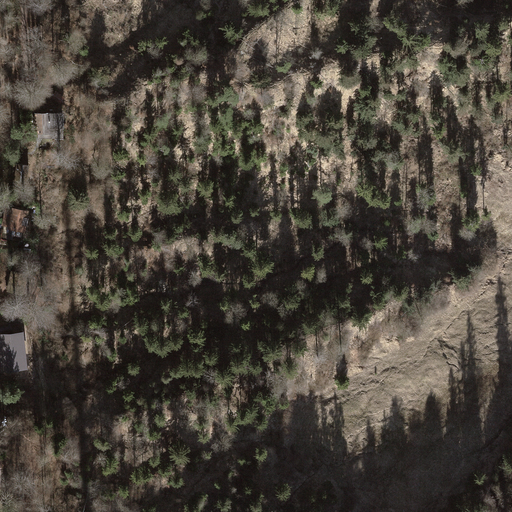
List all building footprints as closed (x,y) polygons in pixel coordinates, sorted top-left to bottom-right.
[(56,91),(52,97),(60,103),(65,96),(56,91)] [(62,114),(37,115),(37,134),(50,134),(50,127),(62,127),(62,114)] [(12,177),(15,178),(15,179),(26,181),(28,165),(15,162),(14,165),(17,166),(17,170),(13,170),(12,177)] [(39,192),(66,196),(69,174),(42,170),(39,192)] [(13,212),(6,210),(3,225),(11,226),(9,233),(21,235),(26,211),(14,209),(13,212)] [(21,292),(25,274),(13,271),(12,274),(9,274),(6,288),(9,288),(9,290),(21,292)] [(0,335),(0,342),(3,370),(26,368),(23,333),(0,335)] [(33,389),(29,393),(34,398),(38,395),(33,389)]
